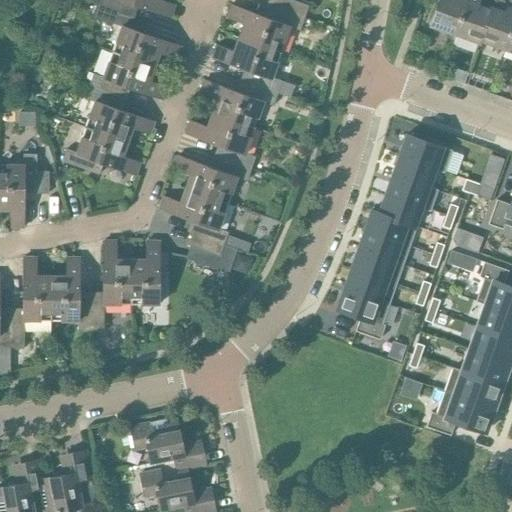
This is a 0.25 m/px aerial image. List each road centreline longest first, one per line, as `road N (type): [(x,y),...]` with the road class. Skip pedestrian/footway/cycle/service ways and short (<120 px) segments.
road 1 (residential): [(0,248),(109,226),(139,210),(194,54),(192,0)]
road 2 (unclassified): [(212,374),(272,315),(311,257),(365,73)]
road 3 (unclassified): [(0,422),(212,374)]
road 4 (unclassified): [(511,125),(365,73)]
road 5 (residential): [(250,511),(227,404),(212,374)]
